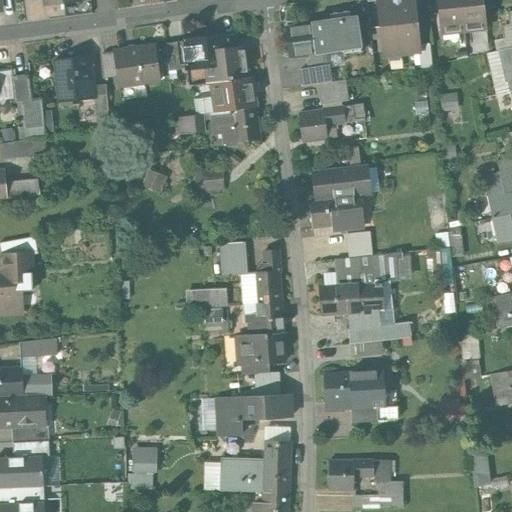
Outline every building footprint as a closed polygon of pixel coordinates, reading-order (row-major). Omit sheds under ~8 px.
[(378,0),(379,1),(384,57),(418,53),(417,47),(412,0),(378,0)] [(460,0),(436,0),(440,34),(463,32),(460,0)] [(483,0),(460,0),(463,32),(486,29),(483,0)] [(511,13),(508,14),(511,30),(504,33),(506,40),(495,42),(497,52),(498,52),(498,51),(511,48),(511,13)] [(356,18),(310,24),(311,26),(286,29),(290,58),(309,55),(311,69),(326,67),(324,53),(342,50),(343,55),(361,53),(359,40),(360,40),(356,18)] [(228,36),(184,42),(187,69),(206,67),(208,84),(211,83),(216,114),(255,109),(255,108),(251,77),(248,78),(244,48),(229,50),(228,36)] [(184,42),(166,44),(169,71),(187,69),(184,42)] [(154,45),(114,51),(114,52),(117,74),(119,87),(159,81),(154,45)] [(429,45),(417,47),(418,53),(419,70),(432,68),(429,45)] [(511,48),(498,51),(505,82),(507,82),(511,80),(511,48)] [(114,52),(102,53),(105,76),(117,74),(114,52)] [(91,56),(55,60),(60,103),(95,99),(94,86),(91,56)] [(311,69),(299,71),(302,88),(331,83),(329,67),(326,67),(311,69)] [(106,85),(94,86),(95,99),(96,115),(109,113),(106,85)] [(322,112),(298,115),(302,143),(327,140),(325,127),(345,124),(343,108),(322,111),(322,112)] [(216,114),(213,114),(217,145),(259,140),(255,109),(216,114)] [(17,110),(6,111),(8,123),(18,122),(17,110)] [(203,115),(180,118),(182,133),(204,130),(203,115)] [(32,139),(0,143),(2,159),(34,155),(32,139)] [(361,169),(313,174),(316,200),(358,196),(364,195),(361,169)] [(316,200),(309,201),(312,229),(332,227),(333,233),(362,229),(358,196),(316,200)] [(369,233),(345,235),(348,259),(371,256),(369,233)] [(35,236),(0,242),(0,245),(2,255),(30,254),(30,255),(38,254),(35,236)] [(264,253),(265,265),(258,265),(259,273),(255,273),(257,305),(280,303),(278,273),(279,273),(278,252),(264,253)] [(30,254),(2,255),(3,272),(0,272),(0,314),(7,314),(6,301),(14,300),(13,292),(32,291),(30,255),(30,254)] [(396,255),(334,261),(336,288),(374,285),(374,283),(382,283),(397,282),(396,255)] [(336,288),(318,289),(320,316),(345,315),(351,315),(353,331),(378,328),(378,327),(374,289),(383,289),(382,283),(374,283),(374,285),(336,288)] [(233,288),(192,287),(192,320),(233,321),(233,288)] [(280,303),(257,305),(258,321),(248,322),(249,335),(237,336),(240,363),(282,360),(280,332),(282,332),(280,303)] [(353,331),(347,331),(348,345),(410,338),(408,323),(378,327),(378,328),(353,331)] [(18,359),(18,368),(18,378),(36,377),(35,358),(55,356),(53,340),(16,344),(18,359)] [(18,368),(0,369),(0,397),(41,395),(53,395),(52,376),(36,377),(18,378),(18,368)] [(380,372),(349,373),(349,375),(325,376),(326,405),(342,404),(342,412),(350,411),(370,410),(370,407),(369,389),(381,388),(380,372)] [(279,375),(255,376),(255,398),(280,397),(279,375)] [(41,395),(0,397),(0,423),(7,424),(7,428),(12,428),(38,427),(38,426),(38,418),(42,418),(41,395)] [(255,398),(216,399),(217,438),(239,438),(239,422),(290,420),(289,397),(280,397),(255,398)] [(370,410),(350,411),(351,424),(376,423),(375,407),(370,407),(370,410)] [(38,427),(12,428),(13,443),(49,442),(48,426),(38,426),(38,427)] [(49,457),(49,442),(13,443),(13,458),(42,457),(49,457)] [(264,444),(264,463),(220,462),(220,492),(263,493),(263,494),(287,495),(289,445),(264,444)] [(137,445),(137,470),(163,470),(164,446),(137,445)] [(493,449),(475,452),(480,486),(498,484),(493,449)] [(13,458),(0,458),(0,488),(24,488),(44,487),(42,457),(13,458)] [(352,461),(352,462),(327,462),(327,491),(353,491),(353,477),(373,477),(373,461),(352,461)] [(389,477),(389,461),(373,461),(373,477),(389,477)] [(44,487),(24,488),(25,504),(45,503),(44,499),(44,487)] [(0,504),(25,504),(24,488),(0,488),(0,504)] [(286,511),(287,495),(263,494),(262,503),(254,503),(253,511),(286,511)] [(45,511),(61,511),(61,499),(44,499),(45,503),(45,511)] [(25,504),(0,504),(0,511),(45,511),(45,503),(25,504)]
